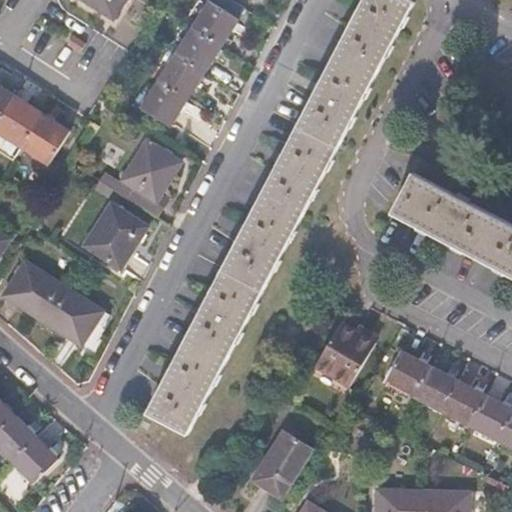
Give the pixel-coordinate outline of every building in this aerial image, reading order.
[(125,0),(83,0),(114,19),(125,0)] [(413,4),(405,0),(366,0),(148,412),(187,431),(413,4)] [(194,26),(193,28),(221,47),(246,9),(232,0),(211,0),(207,7),(199,2),(187,21),(194,26)] [(221,47),(193,28),(175,55),(204,73),(221,47)] [(204,73),(175,55),(158,80),(187,99),(204,73)] [(187,99),(158,80),(140,108),(169,126),(187,99)] [(0,117),(14,96),(0,86),(0,117)] [(43,114),(14,96),(0,117),(0,132),(21,147),(43,114)] [(71,132),(43,114),(21,147),(50,165),(71,132)] [(181,163),(147,141),(121,180),(155,203),(181,163)] [(511,227),(413,176),(393,214),(511,276),(511,227)] [(148,227),(113,205),(85,248),(119,271),(148,227)] [(0,252),(9,239),(0,233),(0,252)] [(64,287),(25,262),(4,295),(42,320),(64,287)] [(102,312),(64,287),(42,320),(81,345),(102,312)] [(355,334),(340,324),(308,375),(342,397),(374,346),(355,334)] [(358,328),(355,334),(374,346),(378,340),(358,328)] [(386,382),(413,395),(419,399),(441,410),(469,424),(497,439),(511,446),(511,408),(485,394),(457,380),(429,365),(402,351),(386,382)] [(0,446),(12,459),(34,482),(58,457),(37,436),(14,413),(0,398),(0,446)] [(315,448),(280,429),(251,481),(264,489),(284,501),(315,448)] [(231,465),(217,452),(202,468),(217,481),(224,473),(231,465)] [(424,490),(378,488),(377,511),(470,511),(471,493),(424,490)] [(322,511),(306,502),(299,511),(322,511)]
